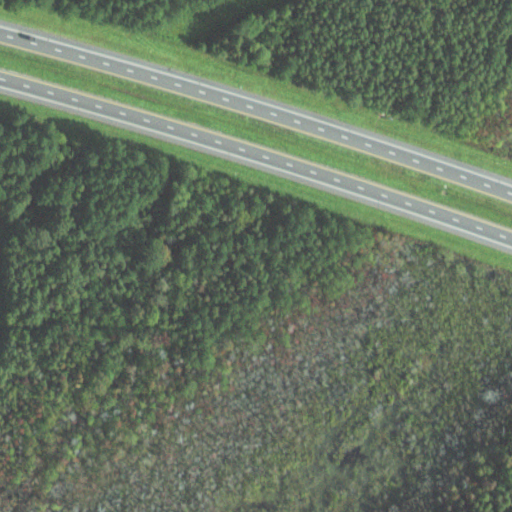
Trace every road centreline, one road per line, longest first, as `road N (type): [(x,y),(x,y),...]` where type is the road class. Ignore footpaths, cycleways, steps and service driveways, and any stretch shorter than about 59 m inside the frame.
road 1 (motorway): [(0,77),(511,238)]
road 2 (motorway): [(511,191),(0,32)]
